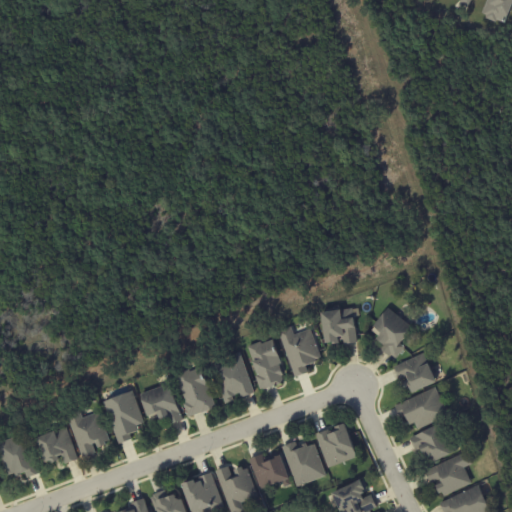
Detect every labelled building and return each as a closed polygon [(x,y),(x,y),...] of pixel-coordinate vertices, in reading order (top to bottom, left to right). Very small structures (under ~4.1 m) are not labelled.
[(511,3),(511,0),(486,0),(481,16),(506,24),(511,3)] [(354,329),(356,342),(343,344),(342,339),(336,340),(337,343),(330,344),(330,341),(323,342),(319,313),(351,308),(354,329)] [(400,343),(405,347),(394,360),(390,356),(389,357),(379,348),(382,345),(376,339),(378,337),(371,331),(374,328),(373,327),(388,308),(412,329),(400,343)] [(312,338),(319,357),(314,359),(315,361),(304,365),(307,372),(294,377),(277,331),(290,326),(293,335),(309,329),(312,338)] [(279,360),(280,364),(277,365),(278,368),(279,368),(282,375),(280,376),(282,382),(275,385),(274,384),(262,389),(261,388),(259,389),(254,376),(257,375),(257,374),(256,374),(246,347),(259,342),(260,344),(271,340),(279,360)] [(253,392),(240,397),(238,392),(234,394),(234,395),(230,396),(232,401),(224,404),(209,363),(216,361),(218,366),(228,362),(226,357),(238,352),(253,392)] [(426,361),(427,363),(426,363),(435,381),(411,393),(408,387),(405,389),(402,382),(406,379),(405,376),(398,379),(393,367),(422,353),(426,361)] [(215,407),(201,413),(201,412),(191,416),(190,415),(188,416),(183,403),(186,402),(175,374),(188,369),(189,371),(200,367),(215,407)] [(183,419),(170,424),(167,416),(159,419),(158,417),(150,420),(148,414),(146,415),(138,395),(168,383),(180,412),(181,412),(183,419)] [(435,388),(447,416),(417,430),(414,423),(409,425),(405,416),(400,419),(394,406),(435,387),(435,388)] [(142,423),(135,425),(137,431),(128,434),(130,439),(117,444),(102,402),(131,391),(142,423)] [(78,411),(81,418),(97,412),(108,440),(103,442),(104,445),(96,447),(94,442),(90,444),(94,452),(80,457),(65,415),(78,410),(78,411)] [(434,462),(430,455),(423,458),(419,448),(415,450),(409,438),(442,422),(456,451),(434,462)] [(353,459),(329,468),(316,434),(328,429),(329,432),(336,429),(335,426),(344,423),(356,457),(353,459)] [(76,459),(64,464),(60,455),(55,457),(56,460),(49,463),(48,461),(42,463),(33,438),(51,431),(52,432),(64,427),(76,459)] [(33,459),(38,473),(25,478),(23,472),(19,474),(19,475),(14,477),(13,474),(6,476),(0,460),(0,441),(24,433),(33,459)] [(302,444),(304,443),(306,447),(313,444),(325,476),(296,487),(281,447),(293,442),(296,448),(300,447),(299,445),(302,444)] [(249,459),(262,455),(264,459),(272,456),(271,454),(278,451),(289,479),(261,490),(249,459)] [(443,497),(441,493),(438,494),(434,486),(441,483),(439,479),(430,484),(424,472),(466,452),(472,464),(463,468),(471,483),(443,497)] [(227,466),(231,477),(234,476),(232,470),(240,467),(241,470),(246,468),(257,497),(240,503),(243,511),(240,511),(229,511),(214,471),(227,466)] [(214,509),(212,509),(213,511),(210,511),(188,511),(179,485),(192,480),(193,483),(198,481),(197,478),(210,473),(222,506),(214,509)] [(362,490),(364,494),(361,495),(363,499),(371,495),(377,508),(368,511),(340,511),(331,494),(360,480),(361,482),(364,481),(367,487),(362,490)] [(478,486),(490,511),(443,511),(439,503),(477,485),(478,486)] [(176,499),(178,500),(181,499),(185,511),(155,511),(150,498),(153,497),(153,494),(165,489),(168,497),(173,494),(174,498),(176,499)] [(118,511),(128,508),(130,507),(131,510),(134,509),(132,502),(144,498),(148,511),(118,511)]
